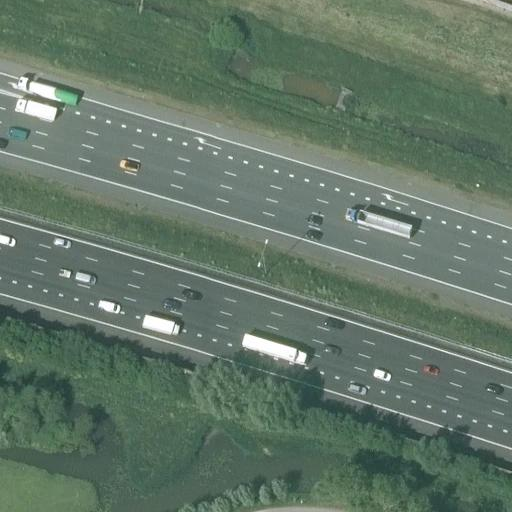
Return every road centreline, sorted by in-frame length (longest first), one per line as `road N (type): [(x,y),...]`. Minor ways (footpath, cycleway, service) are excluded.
road 1 (motorway): [(0,252),(511,406)]
road 2 (motorway): [(511,277),(169,170)]
road 3 (motorway): [(169,170),(38,96),(0,84)]
road 4 (motorway): [(169,170),(0,124)]
